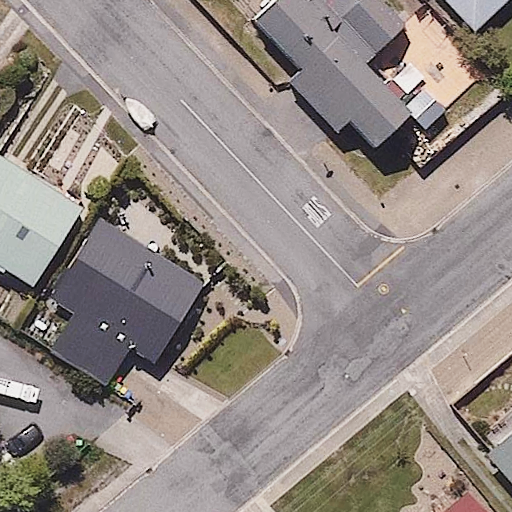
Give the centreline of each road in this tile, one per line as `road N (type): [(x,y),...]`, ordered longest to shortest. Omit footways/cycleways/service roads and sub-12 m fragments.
road 1 (residential): [(399,330),(90,0)]
road 2 (residential): [(178,511),(399,330)]
road 3 (residential): [(399,330),(511,233)]
